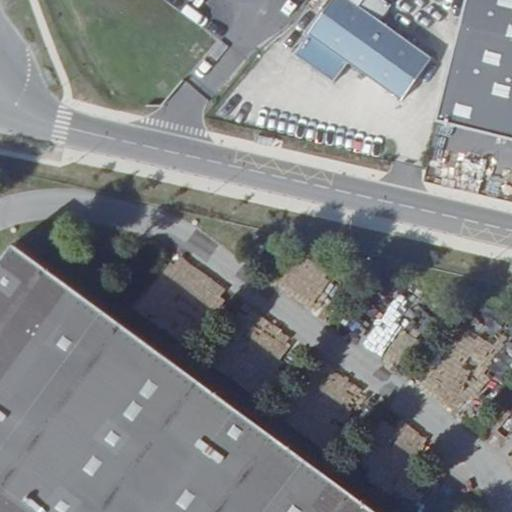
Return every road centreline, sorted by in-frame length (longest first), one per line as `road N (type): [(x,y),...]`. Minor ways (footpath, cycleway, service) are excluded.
road 1 (unclassified): [(511,231),(63,127),(0,91)]
road 2 (unknown): [(169,152),(279,3)]
